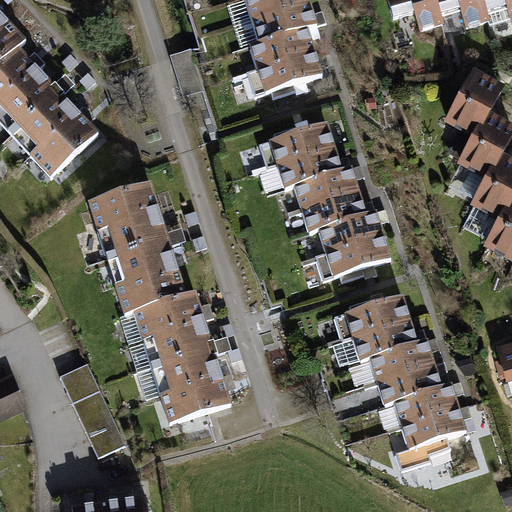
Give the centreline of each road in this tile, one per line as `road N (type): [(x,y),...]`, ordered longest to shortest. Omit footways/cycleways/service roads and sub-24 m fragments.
road 1 (residential): [(144,0),(277,422)]
road 2 (residential): [(0,352),(29,358),(80,478)]
